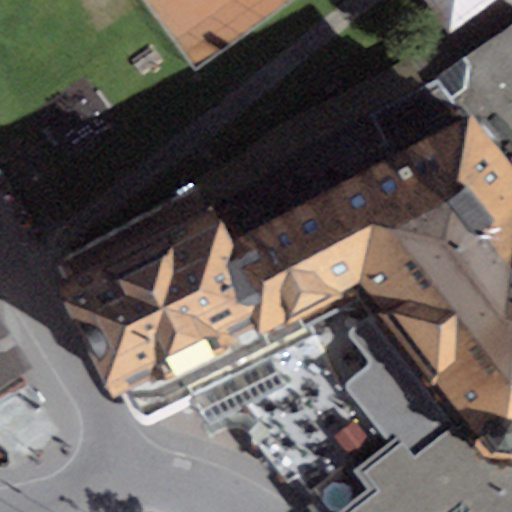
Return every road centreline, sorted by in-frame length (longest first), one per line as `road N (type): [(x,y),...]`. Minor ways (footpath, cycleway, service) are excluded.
road 1 (residential): [(135,471),(0,237)]
road 2 (residential): [(14,511),(135,471)]
